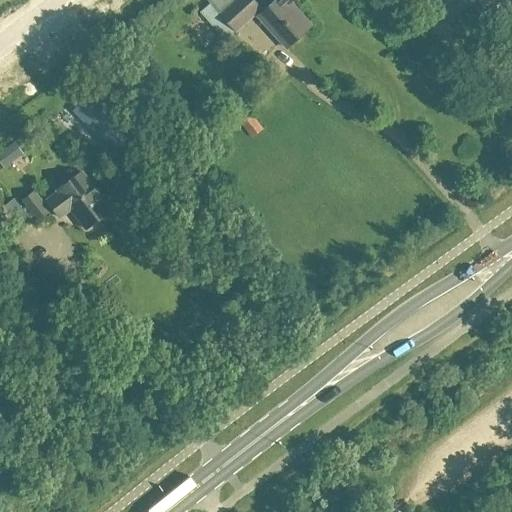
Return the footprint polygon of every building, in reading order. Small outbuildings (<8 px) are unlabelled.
[(207,0),(236,31),(261,8),(254,0),(207,0)] [(275,0),(258,16),(287,48),(312,26),(290,2),(292,0),(275,0)] [(157,68),(148,54),(137,61),(146,76),(157,68)] [(134,131),(95,88),(74,108),(114,150),(134,131)] [(263,130),(254,117),(242,126),(252,138),(263,130)] [(7,158),(21,162),(26,146),(12,142),(7,158)] [(60,218),(71,209),(86,229),(111,210),(82,172),(57,191),(58,193),(47,201),(60,218)] [(24,200),(39,220),(50,211),(35,191),(24,200)] [(0,199),(0,222),(11,236),(22,227),(0,199)]
